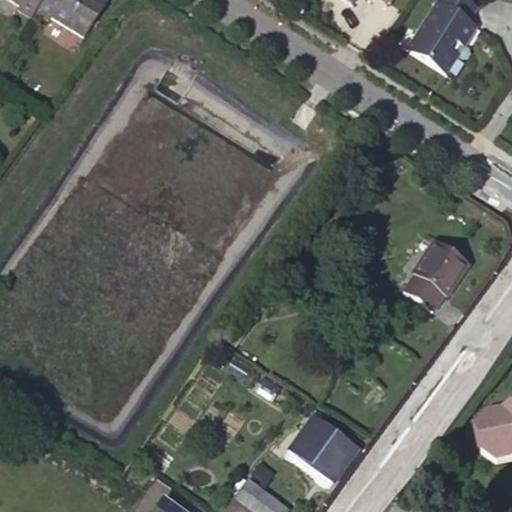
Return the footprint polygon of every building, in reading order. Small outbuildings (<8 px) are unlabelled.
[(19,6),(33,15),(36,9),(41,0),(16,0),(20,3),(19,6)] [(41,0),(36,9),(51,18),(53,15),(85,35),(108,1),(106,0),(41,0)] [(443,74),(455,56),(451,53),(457,45),(460,47),(472,28),(464,24),(473,8),(460,0),(437,0),(417,32),(421,35),(409,52),(443,74)] [(451,53),(455,56),(460,47),(457,45),(451,53)] [(415,280),(404,295),(432,314),(443,299),(445,300),(466,267),(435,246),(413,279),(415,280)] [(511,409),(483,416),(476,427),(482,455),(493,462),(511,458),(511,409)] [(311,421),(289,452),(334,485),(357,452),(311,421)] [(222,511),(287,511),(288,511),(247,484),(237,499),(233,496),(222,511)]
